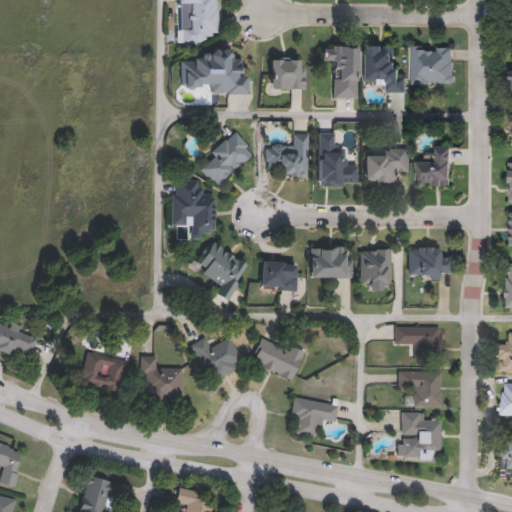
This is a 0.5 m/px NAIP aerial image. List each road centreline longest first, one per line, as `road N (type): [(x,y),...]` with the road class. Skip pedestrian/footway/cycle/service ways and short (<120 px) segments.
road 1 (secondary): [(511,503),(106,425),(0,383)]
road 2 (residential): [(482,0),(463,511)]
road 3 (secondary): [(0,411),(106,451),(430,511)]
road 4 (residential): [(482,13),(264,11)]
road 5 (residential): [(478,212),(262,216)]
road 6 (residential): [(252,478),(256,401),(237,397),(210,444)]
